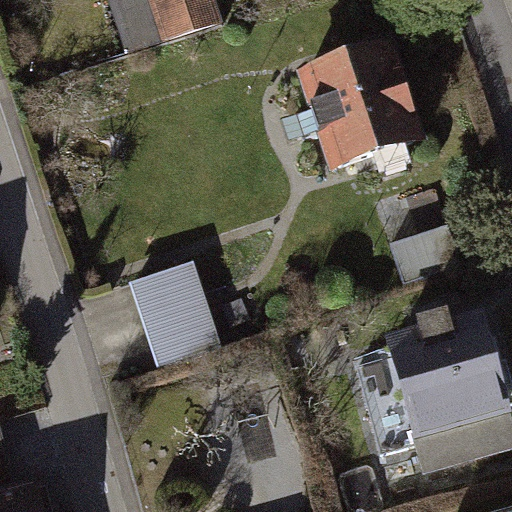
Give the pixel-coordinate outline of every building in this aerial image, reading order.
[(206,0),(147,0),(163,54),(218,39),(206,0)] [(383,55),(284,88),(320,193),(418,160),(383,55)] [(191,273),(119,294),(141,370),(213,349),(191,273)] [(511,456),(484,344),(361,374),(391,495),(511,464),(511,456)] [(29,511),(23,488),(0,494),(0,511),(29,511)]
